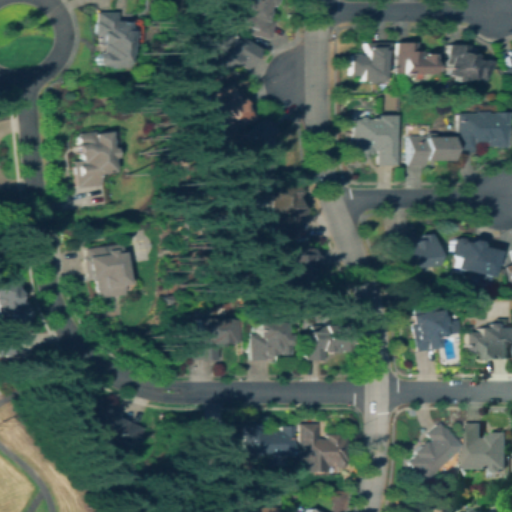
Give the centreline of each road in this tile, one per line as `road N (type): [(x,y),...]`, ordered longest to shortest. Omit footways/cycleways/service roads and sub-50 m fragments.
road 1 (residential): [(372,391),(156,390),(90,360),(47,295),(19,81)]
road 2 (tertiary): [(361,511),(371,464),(372,342),(364,295),(319,177),(313,0)]
road 3 (residential): [(42,3),(36,0),(4,80),(33,76),(55,51),(57,33),(42,3)]
road 4 (residential): [(313,11),(497,13)]
road 5 (residential): [(330,209),(352,199),(502,200)]
road 6 (residential): [(511,390),(372,391)]
